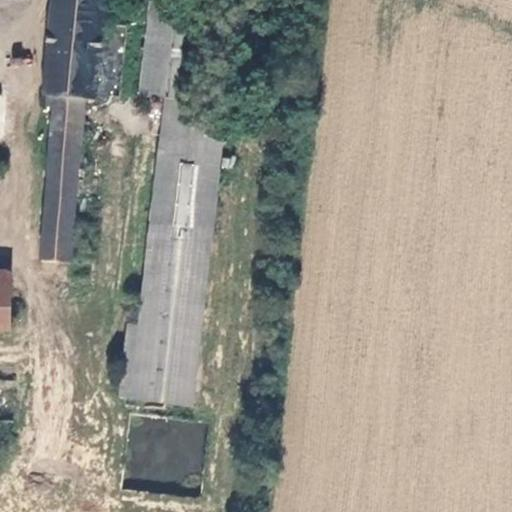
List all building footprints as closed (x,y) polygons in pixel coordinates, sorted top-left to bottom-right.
[(116,81),(123,0),(73,0),(65,75),(76,76),(61,239),(90,239),(105,80),(116,81)] [(231,0),(174,0),(163,80),(190,83),(219,86),(231,0)] [(219,86),(190,83),(182,147),(240,153),(247,89),(219,86)] [(211,392),(240,153),(182,147),(174,207),(168,206),(156,310),(147,384),(211,392)] [(0,306),(28,306),(28,264),(0,263),(0,306)] [(136,383),(147,384),(156,310),(145,308),(136,383)]
